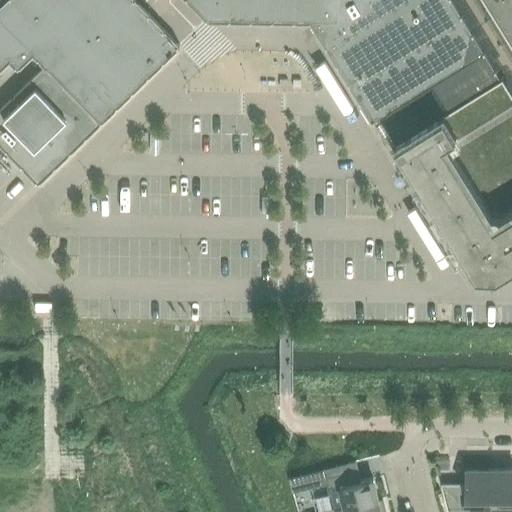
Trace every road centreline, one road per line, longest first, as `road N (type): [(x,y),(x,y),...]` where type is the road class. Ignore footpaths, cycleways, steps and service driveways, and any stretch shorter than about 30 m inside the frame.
road 1 (track): [(51,480),(49,318),(11,279)]
road 2 (residential): [(422,511),(408,453),(419,434),(511,429)]
